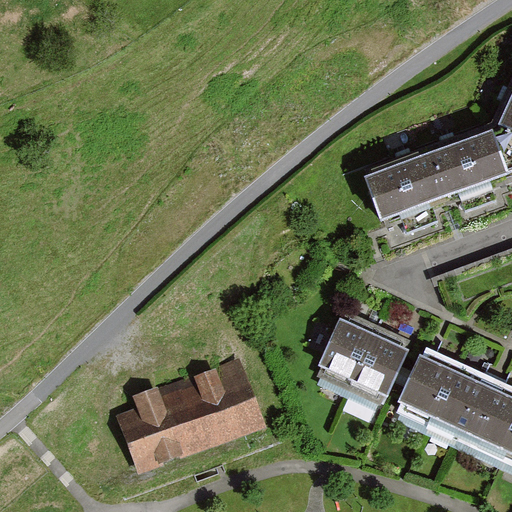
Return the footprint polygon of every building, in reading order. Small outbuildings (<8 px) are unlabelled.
[(373,174),(389,222),(511,179),(511,118),(507,130),(373,174)] [(320,375),(352,389),(374,339),(342,325),(320,375)] [(352,389),(383,403),(406,353),(374,339),(352,389)] [(466,383),(420,361),(399,404),(445,425),(466,383)] [(141,472),(264,426),(241,365),(118,411),(141,472)] [(511,404),(466,383),(445,425),(491,447),(511,404)] [(511,404),(491,447),(511,456),(511,404)]
